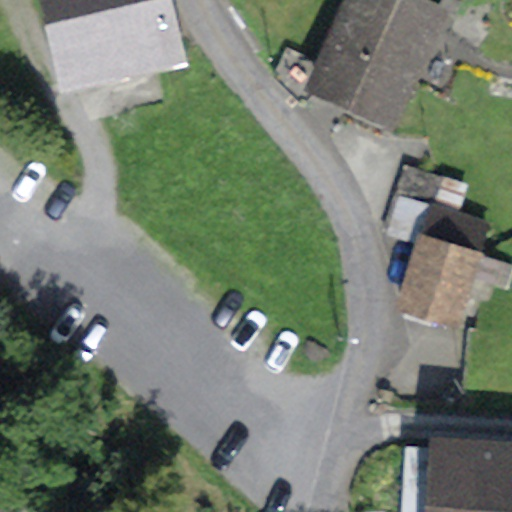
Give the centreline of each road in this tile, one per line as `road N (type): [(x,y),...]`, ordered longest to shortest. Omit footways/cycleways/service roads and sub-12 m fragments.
road 1 (residential): [(350,428),(371,328),(353,225),(319,166),(221,46),(194,0)]
road 2 (residential): [(350,428),(511,434)]
